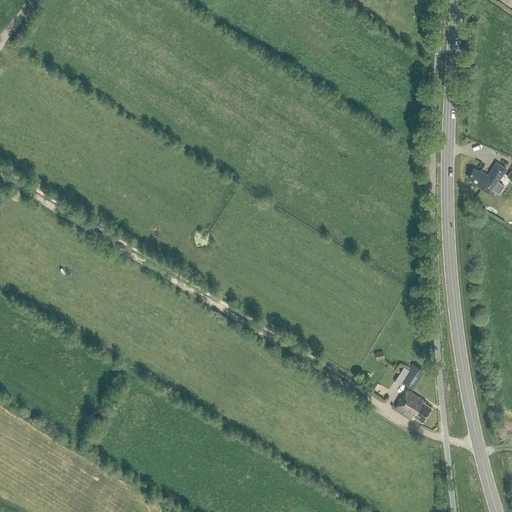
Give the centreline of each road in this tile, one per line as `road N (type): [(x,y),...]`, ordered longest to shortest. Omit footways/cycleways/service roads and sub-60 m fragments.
road 1 (primary): [(477,446),(448,239),(455,0)]
road 2 (track): [(0,176),(366,402)]
road 3 (unclassified): [(366,402),(419,430),(477,446)]
